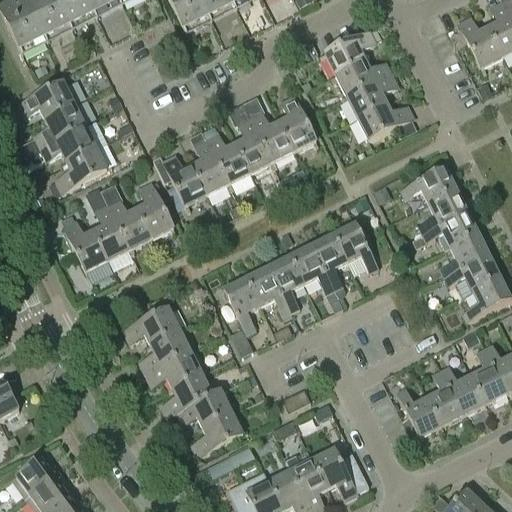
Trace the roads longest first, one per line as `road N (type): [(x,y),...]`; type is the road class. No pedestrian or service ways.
road 1 (residential): [(113,51),(153,134),(262,83),(278,45),(370,0)]
road 2 (tertiary): [(160,511),(81,396),(0,213)]
road 3 (residential): [(511,447),(396,501)]
road 4 (residential): [(396,501),(345,391)]
